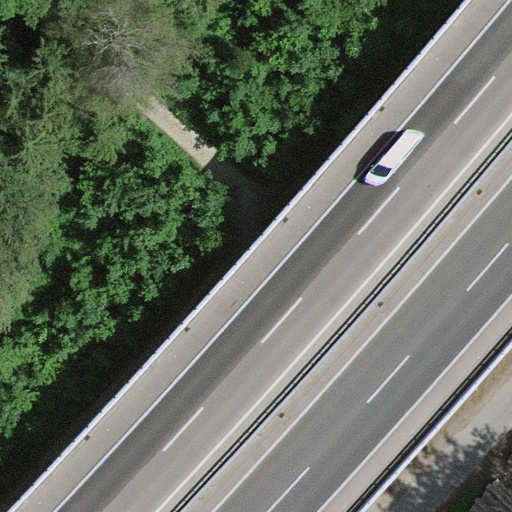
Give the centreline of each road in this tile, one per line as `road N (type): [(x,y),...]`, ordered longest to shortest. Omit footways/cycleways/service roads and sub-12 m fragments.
road 1 (track): [(27,511),(285,234),(53,0)]
road 2 (motorway): [(511,55),(105,511)]
road 3 (motorway): [(267,511),(511,237)]
road 4 (unclassified): [(411,511),(511,399)]
